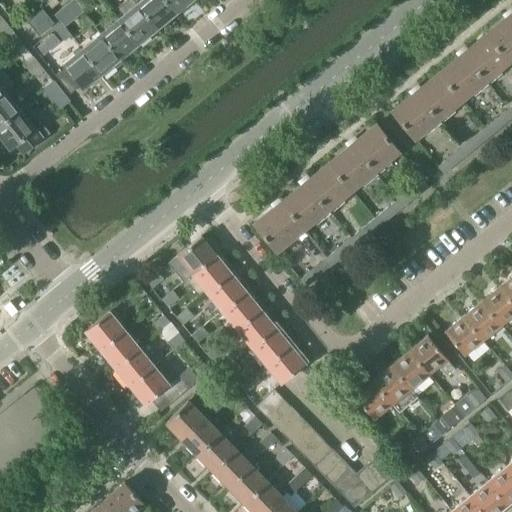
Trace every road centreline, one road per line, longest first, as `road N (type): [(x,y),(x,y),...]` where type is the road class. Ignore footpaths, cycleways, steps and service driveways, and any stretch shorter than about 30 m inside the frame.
road 1 (residential): [(197,196),(343,353),(511,223)]
road 2 (residential): [(1,198),(243,0)]
road 3 (residential): [(197,196),(436,0)]
road 4 (residential): [(132,448),(32,326)]
road 5 (residential): [(74,292),(197,196)]
